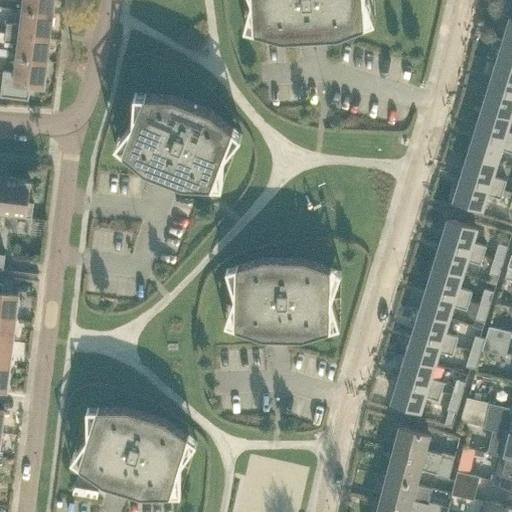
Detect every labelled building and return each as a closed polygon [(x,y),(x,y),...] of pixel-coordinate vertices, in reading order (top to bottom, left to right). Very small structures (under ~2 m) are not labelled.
[(23,0),(22,10),(52,13),(54,0),(23,0)] [(283,36),(339,34),(365,24),(363,0),(253,0),(255,29),(283,36)] [(6,22),(5,32),(50,37),(52,13),(22,10),(20,24),(6,22)] [(511,16),(510,16),(503,40),(511,42),(511,16)] [(4,41),(18,43),(16,57),(47,61),(50,37),(5,32),(4,41)] [(496,62),(511,67),(511,42),(503,40),(496,62)] [(16,57),(15,71),(4,70),(0,95),(28,99),(30,84),(44,86),(47,61),(16,57)] [(511,67),(496,62),(489,85),(511,92),(511,67)] [(482,108),(511,117),(511,113),(511,92),(489,85),(482,108)] [(145,169),(183,184),(211,185),(233,127),(211,110),(174,95),(146,94),(124,151),(145,169)] [(511,117),(482,108),(475,130),(511,141),(511,131),(507,130),(511,117)] [(468,153),(497,162),(501,149),(511,152),(511,141),(475,130),(468,153)] [(461,176),(504,189),(506,180),(493,176),(497,162),(468,153),(461,176)] [(4,176),(0,210),(0,213),(31,217),(33,202),(28,201),(31,179),(4,176)] [(461,176),(454,199),(483,208),(487,195),(501,199),(504,189),(461,176)] [(449,217),(441,240),(484,253),(486,245),(472,241),(477,225),(449,217)] [(434,263),(463,272),(466,260),(480,264),(484,253),(441,240),(434,263)] [(493,258),(503,261),(508,245),(498,242),(493,258)] [(262,336),(302,337),(329,329),(330,268),(304,258),(264,257),(237,265),(236,327),(262,336)] [(493,258),(489,273),(498,276),(503,261),(493,258)] [(434,263),(427,286),(470,299),(472,291),(458,287),(463,272),(434,263)] [(0,316),(15,318),(18,294),(2,292),(3,283),(0,282),(0,316)] [(420,309),(449,318),(452,305),(467,310),(470,299),(427,286),(420,309)] [(484,286),(480,301),(489,304),(494,289),(484,286)] [(484,319),(489,304),(480,301),(475,317),(484,319)] [(449,318),(420,309),(413,332),(456,345),(458,336),(444,332),(449,318)] [(0,339),(12,341),(15,318),(0,316),(0,339)] [(489,325),(485,338),(508,343),(511,331),(489,325)] [(406,354),(435,363),(438,351),(452,355),(456,345),(413,332),(406,354)] [(480,353),(484,338),(475,335),(470,350),(480,353)] [(506,354),(508,343),(485,338),(482,349),(478,361),(488,363),(491,351),(506,354)] [(0,363),(9,365),(12,341),(0,339),(0,363)] [(470,350),(465,366),(475,369),(480,353),(470,350)] [(399,377),(441,390),(444,382),(430,377),(435,363),(406,354),(399,377)] [(0,388),(7,389),(9,365),(0,363),(0,388)] [(399,377),(392,401),(420,410),(425,396),(438,400),(441,390),(399,377)] [(451,394),(461,397),(466,382),(456,379),(451,394)] [(461,397),(451,394),(447,410),(456,413),(461,397)] [(467,397),(463,409),(487,414),(490,402),(467,397)] [(103,483),(142,494),(170,494),(188,435),(165,419),(127,407),(99,408),(80,467),(103,483)] [(487,414),(463,409),(460,420),(484,425),(487,414)] [(400,426),(393,451),(452,466),(455,455),(442,451),(441,453),(426,449),(430,434),(400,426)] [(511,457),(511,430),(506,429),(500,455),(511,457)] [(463,447),(457,470),(469,473),(475,450),(463,447)] [(387,476),(416,483),(420,468),(437,472),(436,474),(449,478),(452,466),(393,451),(387,476)] [(511,485),(511,457),(500,455),(494,481),(511,485)] [(457,470),(454,482),(477,487),(480,475),(469,473),(457,470)] [(380,500),(414,509),(425,511),(439,511),(442,504),(429,501),(428,503),(412,498),(416,483),(387,476),(380,500)] [(477,487),(454,482),(451,494),(474,499),(477,487)] [(380,500),(377,511),(425,511),(414,509),(380,500)] [(511,511),(511,506),(486,500),(483,511),(511,511)]
